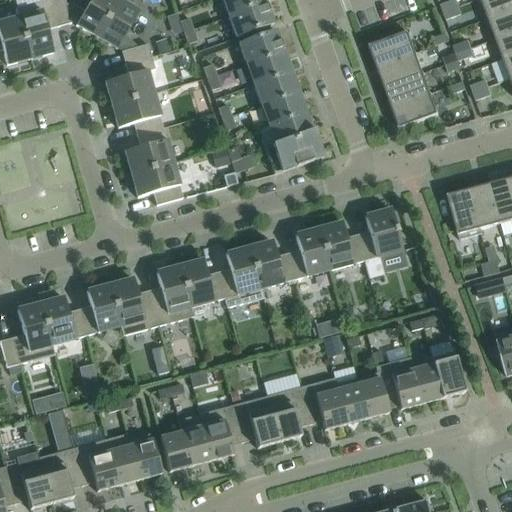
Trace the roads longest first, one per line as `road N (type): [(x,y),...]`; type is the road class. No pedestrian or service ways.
road 1 (residential): [(106,242),(366,177)]
road 2 (residential): [(461,431),(255,488),(217,511)]
road 3 (residential): [(0,92),(54,87),(106,242)]
road 4 (residential): [(261,511),(468,455)]
road 5 (residential): [(366,177),(308,12)]
road 6 (residential): [(511,138),(366,177)]
road 7 (residential): [(0,234),(15,261),(106,242)]
